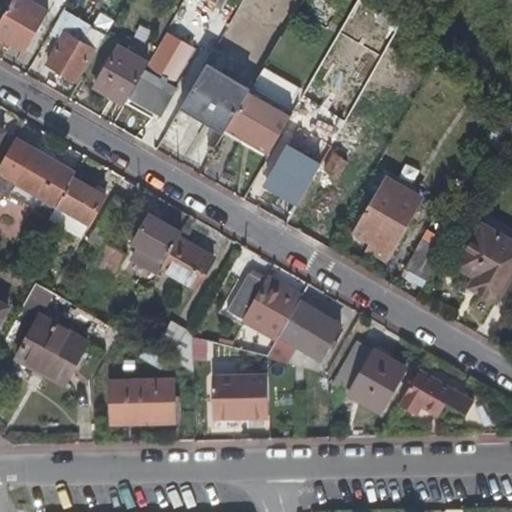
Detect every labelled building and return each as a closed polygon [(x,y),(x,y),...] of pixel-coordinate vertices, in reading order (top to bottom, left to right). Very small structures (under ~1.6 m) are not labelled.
[(49,10),(31,0),(11,0),(0,21),(0,34),(26,51),(49,10)] [(228,0),(209,0),(209,2),(223,11),(228,0)] [(293,20),(258,0),(251,0),(226,44),(243,55),(238,63),(259,76),(293,20)] [(325,26),(334,10),(316,0),(311,0),(304,13),(325,26)] [(84,43),(66,32),(49,63),(78,80),(96,50),(98,51),(107,36),(93,27),(84,43)] [(150,62),(120,44),(95,86),(126,105),(130,98),(143,76),(150,62)] [(252,90),(207,64),(183,105),(227,131),(228,128),(252,90)] [(175,95),(143,76),(130,98),(163,117),(175,95)] [(253,88),(252,90),(228,128),(271,153),(295,112),(253,88)] [(296,133),(290,144),(323,163),(329,152),(296,133)] [(323,163),(290,144),(267,183),(301,202),(323,163)] [(79,171),(37,146),(16,182),(58,207),(76,176),(79,171)] [(348,162),(335,154),(325,170),(338,178),(348,162)] [(109,193),(76,176),(58,207),(91,225),(109,193)] [(424,198),(386,176),(353,233),(371,242),(392,254),(424,198)] [(130,203),(116,195),(89,241),(104,249),(108,242),(130,203)] [(58,207),(51,219),(82,238),(91,225),(58,207)] [(184,231),(151,212),(133,243),(166,262),(181,237),(184,231)] [(511,275),(511,239),(483,223),(459,268),(468,273),(475,277),(470,287),(497,302),(511,275)] [(181,237),(166,262),(162,269),(197,289),(217,257),(181,237)] [(445,252),(423,238),(406,268),(429,281),(445,252)] [(108,242),(104,249),(90,274),(111,285),(128,255),(126,254),(127,253),(108,242)] [(371,242),(367,250),(388,262),(392,254),(371,242)] [(126,254),(128,255),(159,273),(162,269),(166,262),(133,243),(127,253),(126,254)] [(268,280),(250,270),(229,309),(281,337),(281,336),(302,300),(305,294),(271,275),(268,280)] [(475,277),(468,273),(462,283),(470,287),(475,277)] [(46,308),(49,291),(30,288),(27,304),(46,308)] [(0,325),(11,306),(0,299),(0,325)] [(343,324),(302,300),(281,336),(322,360),(343,324)] [(91,342),(41,313),(17,358),(67,386),(91,342)] [(195,334),(173,322),(156,349),(195,371),(195,336),(195,334)] [(375,349),(358,339),(331,384),(349,394),(375,349)] [(376,348),(375,349),(349,394),(381,412),(407,367),(376,348)] [(474,401),(420,369),(400,404),(418,414),(423,405),(440,415),(447,402),(467,413),(474,401)] [(269,374),(214,375),(214,417),(270,417),(269,374)] [(175,379),(113,381),(114,423),(176,422),(175,379)]
